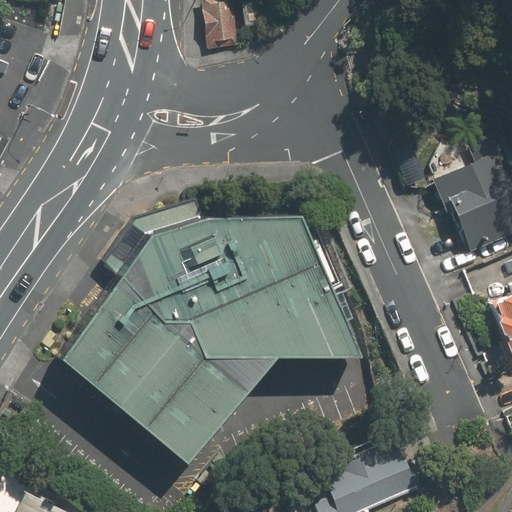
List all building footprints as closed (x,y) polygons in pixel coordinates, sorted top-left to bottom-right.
[(235,27),(232,0),(202,0),(206,30),(235,27)] [(468,154),(422,179),(463,253),(511,226),(511,179),(485,129),(461,142),(468,154)] [(50,343),(168,433),(253,341),(339,331),(277,206),(199,206),(133,223),(50,343)] [(511,278),(495,287),(497,291),(469,305),(498,364),(511,357),(511,278)] [(359,511),(427,483),(404,431),(307,474),(316,495),(301,502),(305,511),(303,511),(359,511)] [(0,511),(61,511),(62,511),(45,503),(47,498),(38,494),(40,488),(0,468),(0,511)]
